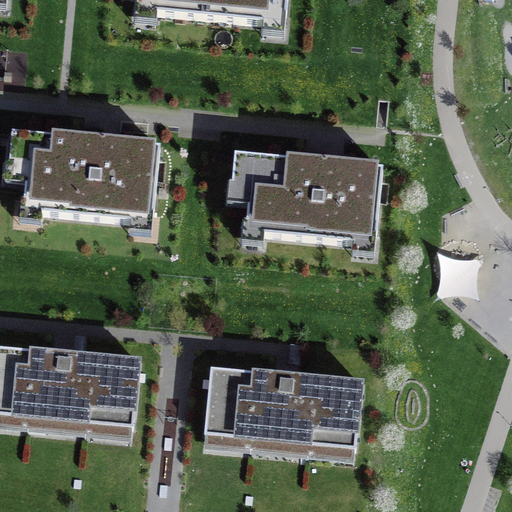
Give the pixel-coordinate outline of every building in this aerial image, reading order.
[(143,0),(143,11),(161,13),(160,25),(266,34),(267,24),(289,26),(291,0),(143,0)] [(106,152),(15,143),(12,171),(31,173),(27,210),(46,211),(44,224),(135,233),(136,222),(158,224),(164,157),(106,152)] [(332,174),(235,165),(232,193),(250,195),(247,232),(265,234),(264,246),(355,255),(356,244),(377,246),(384,179),(332,174)] [(68,363),(0,357),(0,424),(135,436),(141,370),(68,363)] [(290,385),(213,377),(206,443),(356,458),(363,392),(290,385)]
